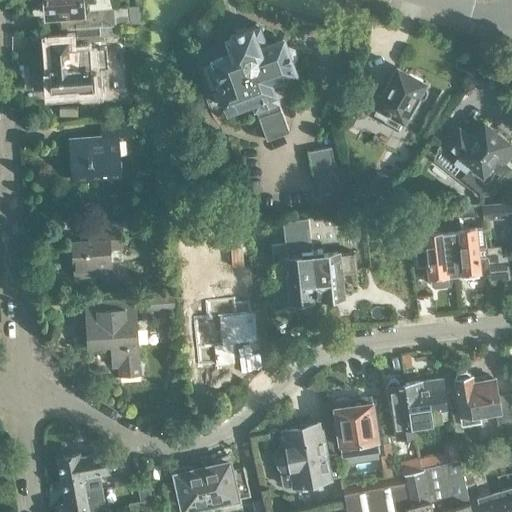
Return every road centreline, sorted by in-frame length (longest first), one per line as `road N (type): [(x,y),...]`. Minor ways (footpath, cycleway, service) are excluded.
road 1 (residential): [(18,383),(53,390),(141,434),(206,431),(343,349),(511,325)]
road 2 (residential): [(18,383),(0,126)]
road 3 (residential): [(28,511),(18,383)]
